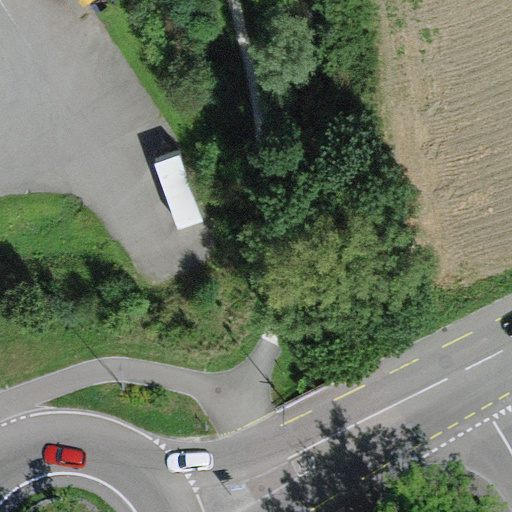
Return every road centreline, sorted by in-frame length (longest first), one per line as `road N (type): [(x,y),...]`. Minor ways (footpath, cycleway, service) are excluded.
road 1 (secondary): [(470,380),(273,479),(179,511)]
road 2 (secondary): [(171,511),(153,481),(124,457),(88,443),(51,440),(0,460)]
